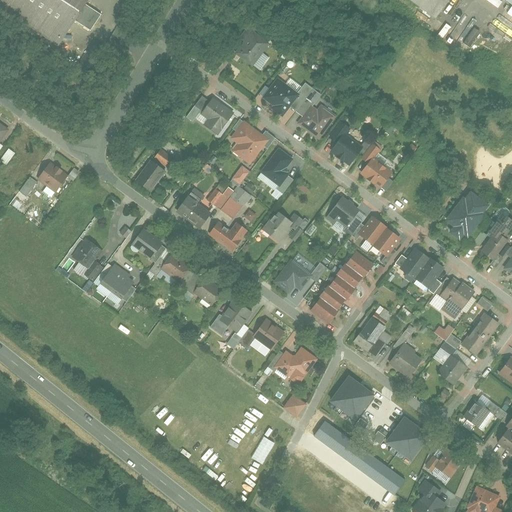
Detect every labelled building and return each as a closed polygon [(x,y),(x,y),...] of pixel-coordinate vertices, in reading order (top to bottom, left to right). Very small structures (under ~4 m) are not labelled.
[(0,0),(0,6),(59,46),(74,24),(89,34),(101,16),(85,6),(89,0),(0,0)] [(407,0),(434,20),(449,0),(407,0)] [(451,0),(443,12),(449,16),(459,3),(455,0),(451,0)] [(488,4),(483,9),(494,19),(498,13),(488,4)] [(433,34),(443,20),(439,17),(429,31),(433,34)] [(250,32),(233,55),(252,69),(269,45),(250,32)] [(90,46),(84,55),(93,62),(100,52),(90,46)] [(298,96),(275,80),(261,100),(272,107),(269,110),(281,119),(298,96)] [(204,128),(218,139),(234,119),(213,102),(209,107),(202,102),(187,120),(194,126),(201,118),(208,123),(204,128)] [(299,128),(319,144),(337,122),(320,109),(315,115),(304,106),(297,115),(304,121),(299,128)] [(269,145),(244,124),(229,142),(236,147),(231,154),(250,169),(269,145)] [(331,154),(349,169),(363,152),(346,138),(350,133),(341,126),(330,141),(337,146),(331,154)] [(0,157),(0,161),(4,165),(13,153),(6,148),(0,157)] [(381,190),(392,175),(375,162),(381,154),(374,148),(362,163),(369,168),(363,175),(381,190)] [(292,160),(277,149),(259,175),(276,187),(272,194),(279,199),(291,181),(287,178),(289,175),(284,172),(292,160)] [(153,157),(133,184),(145,193),(165,165),(153,157)] [(53,164),(43,177),(58,189),(68,176),(53,164)] [(240,165),(228,180),(236,187),(248,171),(240,165)] [(21,203),(34,182),(27,176),(13,198),(21,203)] [(235,187),(232,191),(218,183),(206,203),(234,220),(249,195),(235,187)] [(464,246),(491,210),(471,195),(443,230),(464,246)] [(210,214),(187,197),(179,209),(201,226),(210,214)] [(357,212),(340,199),(325,219),(342,232),(357,212)] [(511,217),(511,216),(501,208),(479,236),(485,241),(474,254),(486,263),(506,237),(501,232),(511,217)] [(250,222),(255,215),(248,210),(243,217),(250,222)] [(286,227),(272,215),(258,232),(272,244),(286,227)] [(295,215),(284,234),(295,241),(306,221),(295,215)] [(387,260),(400,242),(374,222),(361,240),(387,260)] [(218,228),(209,240),(232,256),(248,234),(238,227),(231,238),(218,228)] [(123,229),(120,235),(126,238),(129,231),(123,229)] [(158,242),(141,231),(129,248),(147,259),(158,242)] [(99,250),(84,240),(72,259),(87,269),(99,250)] [(417,252),(401,273),(428,294),(444,273),(417,252)] [(367,266),(349,253),(341,264),(359,277),(367,266)] [(189,267),(172,254),(163,267),(180,279),(189,267)] [(291,263),(273,285),(287,296),(294,288),(299,292),(310,279),(291,263)] [(359,277),(340,264),(333,275),(351,288),(359,277)] [(116,268),(106,281),(123,294),(133,280),(116,268)] [(220,290),(197,274),(188,286),(212,303),(220,290)] [(351,289),(332,276),(325,286),(343,299),(351,289)] [(466,291),(449,277),(434,295),(451,309),(466,291)] [(342,300),(324,287),(316,298),(335,311),(342,300)] [(474,303),(485,312),(492,303),(480,295),(474,303)] [(334,312),(315,299),(308,309),(326,323),(334,312)] [(251,311),(237,301),(223,320),(237,331),(251,311)] [(388,323),(373,312),(356,336),(375,351),(383,340),(378,336),(388,323)] [(474,359),(495,327),(476,314),(456,344),(474,359)] [(282,334),(267,321),(256,333),(272,347),(282,334)] [(396,348),(408,335),(404,331),(392,345),(396,348)] [(402,374),(417,353),(402,342),(387,362),(402,374)] [(291,357),(286,353),(284,356),(275,369),(289,378),(290,381),(294,384),(300,383),(302,379),(302,373),(307,376),(317,359),(301,348),(294,357),(291,357)] [(284,356),(278,351),(262,373),(269,378),(275,369),(284,356)] [(451,385),(465,366),(449,355),(435,373),(451,385)] [(511,364),(504,359),(495,372),(511,384),(511,364)] [(342,420),(371,438),(381,423),(359,409),(368,394),(351,383),(340,400),(351,406),(342,420)] [(443,389),(436,398),(442,402),(448,393),(443,389)] [(294,418),(304,404),(291,394),(280,408),(294,418)] [(488,408),(474,398),(462,415),(476,425),(488,408)] [(511,415),(503,428),(510,432),(501,445),(511,452),(511,415)] [(393,496),(404,481),(325,421),(314,436),(393,496)] [(417,443),(402,432),(393,444),(408,455),(417,443)] [(262,465),(274,444),(262,437),(249,458),(262,465)] [(451,483),(464,465),(447,453),(439,464),(433,461),(426,471),(433,476),(436,472),(451,483)] [(424,499),(413,511),(436,511),(443,504),(434,497),(438,492),(426,483),(418,494),(424,499)] [(473,489),(463,511),(496,511),(492,510),(496,499),(473,489)]
